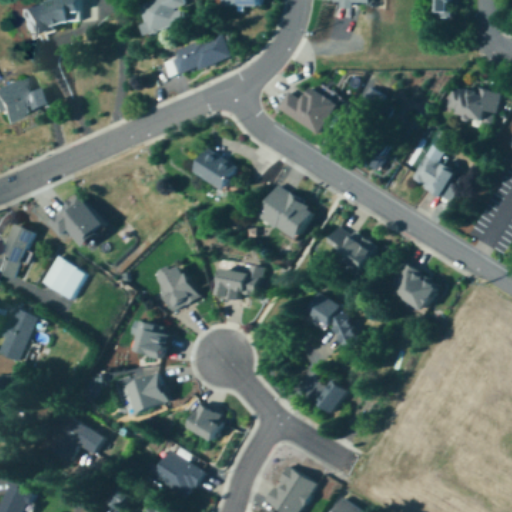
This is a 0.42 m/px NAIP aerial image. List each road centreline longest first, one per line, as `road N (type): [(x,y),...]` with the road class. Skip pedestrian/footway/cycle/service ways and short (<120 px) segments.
road 1 (residential): [(286,41),(262,71),(231,89),(0,189)]
road 2 (residential): [(472,264),(261,131),(231,89)]
road 3 (residential): [(221,358),(274,419),(354,469)]
